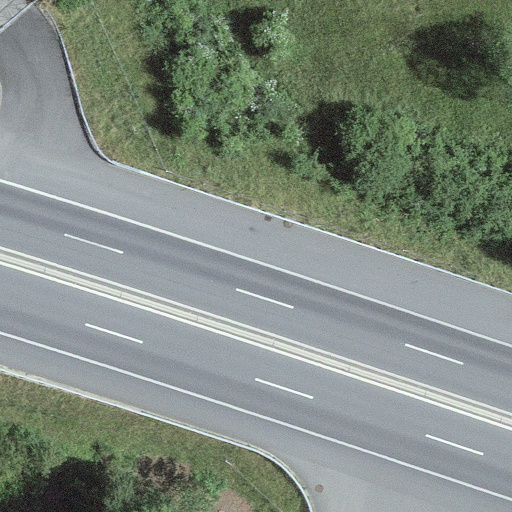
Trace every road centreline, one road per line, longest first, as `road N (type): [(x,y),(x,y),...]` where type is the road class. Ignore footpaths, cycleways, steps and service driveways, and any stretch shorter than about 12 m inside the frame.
road 1 (trunk): [(0,298),(511,465)]
road 2 (trunk): [(511,381),(0,215)]
